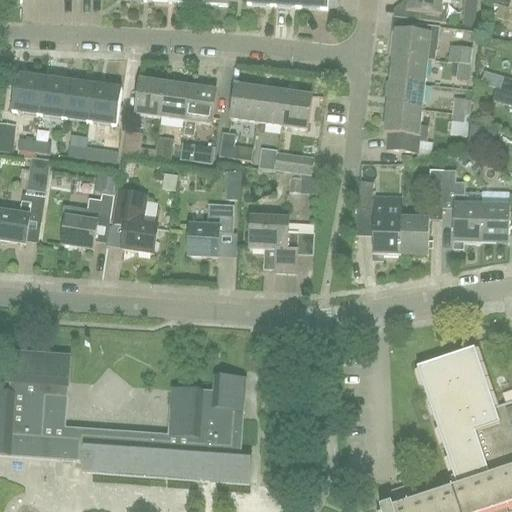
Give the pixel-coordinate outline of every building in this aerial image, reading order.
[(178,0),(178,7),(203,9),(204,0),(178,0)] [(230,0),(204,0),(203,9),(229,10),(230,0)] [(277,0),(277,8),(302,10),(302,0),(277,0)] [(328,0),(302,0),(302,10),(328,11),(328,0)] [(442,6),(443,0),(408,0),(407,13),(423,15),(422,23),(447,26),(449,7),(442,6)] [(477,12),(478,0),(465,0),(465,11),(477,12)] [(511,11),(509,11),(499,8),(496,20),(511,24),(511,11)] [(397,33),(397,36),(394,36),(393,47),(395,47),(394,59),(428,63),(428,60),(433,60),(437,31),(412,28),(412,35),(397,33)] [(450,66),(459,67),(471,68),(473,51),(452,49),(450,66)] [(394,59),(391,85),(425,89),(428,63),(394,59)] [(469,84),(471,68),(459,67),(457,83),(469,84)] [(14,114),(39,118),(44,82),(18,79),(14,114)] [(511,81),(504,80),(500,92),(511,95),(511,81)] [(69,86),(44,82),(39,118),(65,121),(69,86)] [(162,121),(167,86),(141,82),(136,117),(162,121)] [(422,113),(425,89),(391,85),(388,109),(422,113)] [(94,89),(69,86),(65,121),(90,124),(94,89)] [(162,121),(186,124),(187,124),(192,90),(167,86),(162,121)] [(257,126),(262,91),(236,87),(231,122),(257,126)] [(97,152),(98,135),(100,126),(116,128),(120,92),(94,89),(90,124),(88,134),(86,150),(85,162),(115,167),(117,155),(97,152)] [(219,93),(192,90),(187,124),(186,124),(184,138),(195,140),(197,126),(214,128),(219,93)] [(257,126),(282,129),(287,94),(262,91),(257,126)] [(511,95),(500,92),(496,91),(493,103),(511,108),(511,95)] [(313,98),(287,94),(282,129),(308,133),(313,98)] [(455,101),(453,117),(465,118),(467,102),(455,101)] [(385,135),(389,136),(387,153),(417,156),(419,144),(427,145),(429,130),(420,129),(422,113),(388,109),(385,135)] [(464,134),(465,118),(453,117),(451,133),(464,134)] [(123,160),(156,165),(158,153),(157,153),(141,150),(143,137),(127,135),(123,160)] [(219,160),(252,165),(254,153),(237,150),(237,152),(235,151),(237,138),(223,136),(219,160)] [(159,139),(157,153),(158,153),(156,165),(172,167),(175,141),(159,139)] [(35,155),(37,144),(21,142),(20,153),(35,155)] [(187,143),(185,159),(216,163),(218,147),(187,143)] [(37,144),(35,155),(50,158),(52,146),(37,144)] [(69,160),(85,162),(86,150),(70,148),(69,160)] [(312,177),(314,161),(279,156),(276,172),(312,177)] [(428,260),(430,222),(442,222),(443,199),(444,173),(431,172),(430,198),(430,221),(402,220),(401,259),(428,260)] [(453,245),(481,246),(483,208),(467,207),(467,198),(465,197),(465,185),(456,185),(456,173),(444,173),(443,199),(448,199),(448,204),(454,204),(453,245)] [(95,195),(114,198),(117,178),(98,175),(95,195)] [(371,211),(374,185),(362,184),(359,209),(371,211)] [(118,207),(115,227),(114,229),(127,231),(123,251),(123,254),(154,258),(159,230),(155,229),(144,227),(148,205),(149,198),(120,194),(118,207)] [(510,209),(483,208),(481,246),(509,247),(510,234),(511,233),(511,197),(510,197),(510,209)] [(43,226),(47,202),(25,199),(22,219),(0,215),(0,244),(27,249),(31,224),(43,226)] [(111,224),(114,201),(102,199),(101,205),(90,203),(87,225),(67,222),(63,250),(94,254),(99,223),(111,224)] [(235,238),(237,211),(209,209),(208,232),(192,231),(190,261),(219,262),(220,238),(235,238)] [(373,258),(401,259),(402,220),(402,212),(375,211),(373,258)] [(297,277),(300,236),(290,236),(290,222),(252,220),(251,253),(277,254),(276,275),(297,277)] [(511,405),(508,407),(495,411),(475,352),(458,358),(417,371),(457,490),(393,511),(391,507),(379,511),(506,511),(505,510),(511,508),(511,405)] [(249,487),(251,456),(234,455),(237,415),(243,415),(246,382),(213,380),(212,396),(172,393),(169,439),(66,432),(69,384),(71,359),(8,355),(5,388),(10,388),(10,392),(10,397),(0,396),(0,460),(78,466),(82,466),(82,476),(213,485),(249,488),(249,487)]
